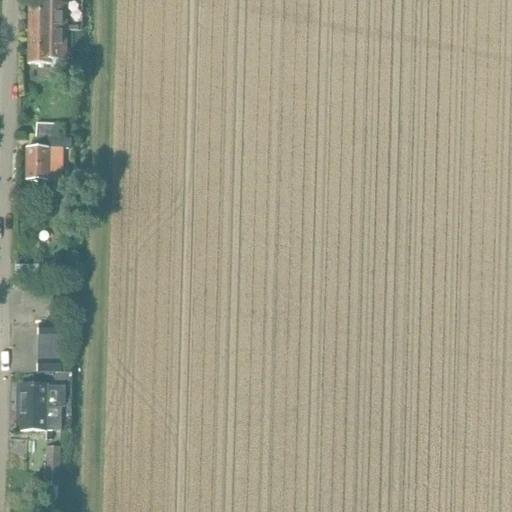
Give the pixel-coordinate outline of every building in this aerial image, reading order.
[(28,0),(28,32),(66,32),(66,6),(51,5),(51,0),(28,0)] [(50,66),(50,62),(65,62),(66,32),(28,32),(27,65),(50,66)] [(36,139),(63,139),(63,126),(36,126),(36,139)] [(62,184),(62,154),(62,150),(70,150),(70,145),(48,145),(48,150),(26,150),(25,183),(62,184)] [(51,207),(64,208),(65,195),(52,194),(51,207)] [(39,264),(39,267),(38,279),(54,280),(55,265),(39,264)] [(16,266),(15,278),(38,279),(39,267),(16,266)] [(37,323),(37,337),(61,337),(61,324),(37,323)] [(36,361),(60,362),(61,337),(37,337),(36,361)] [(60,374),(60,362),(36,361),(36,373),(60,374)] [(20,387),(19,431),(46,432),(46,387),(20,387)] [(33,501),(55,501),(58,501),(58,488),(60,488),(60,448),(46,448),(45,488),(33,487),(33,501)]
